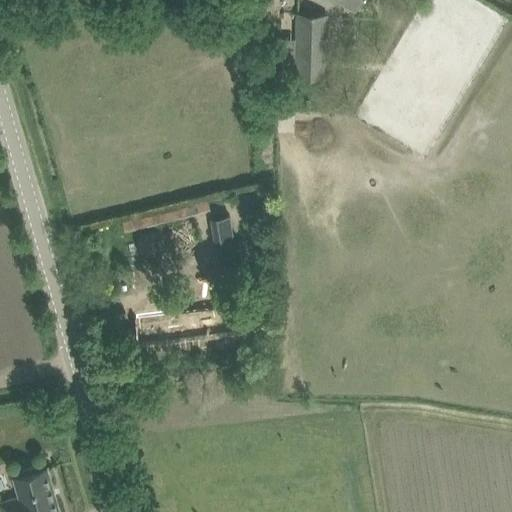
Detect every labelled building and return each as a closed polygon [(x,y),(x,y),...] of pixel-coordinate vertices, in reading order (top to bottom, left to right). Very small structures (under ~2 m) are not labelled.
[(296,10),(295,74),(327,75),(329,12),(296,10)] [(123,220),(126,231),(211,210),(209,199),(123,220)] [(233,237),(230,214),(210,217),(214,240),(233,237)] [(176,305),(155,307),(135,309),(138,343),(238,333),(235,306),(218,307),(218,299),(181,302),(182,311),(177,311),(176,305)] [(24,474),(13,477),(18,494),(0,498),(0,505),(1,511),(58,511),(46,467),(37,470),(36,465),(23,469),(24,474)]
